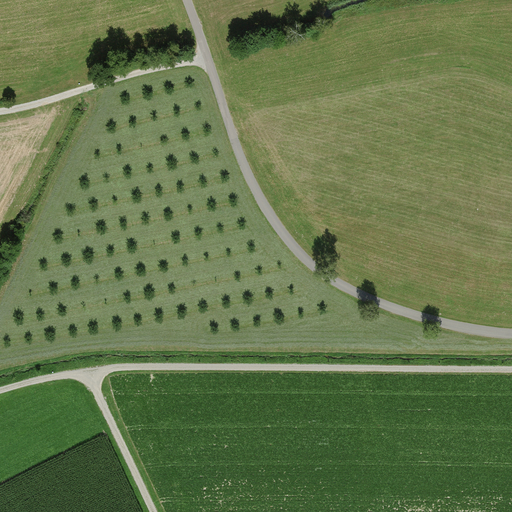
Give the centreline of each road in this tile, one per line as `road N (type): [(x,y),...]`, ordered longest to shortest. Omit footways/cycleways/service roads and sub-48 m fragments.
road 1 (track): [(0,390),(112,368),(511,370)]
road 2 (unclassified): [(511,334),(386,306),(311,264),(243,163),(187,0)]
road 3 (track): [(0,112),(207,58)]
road 4 (track): [(153,511),(91,375)]
